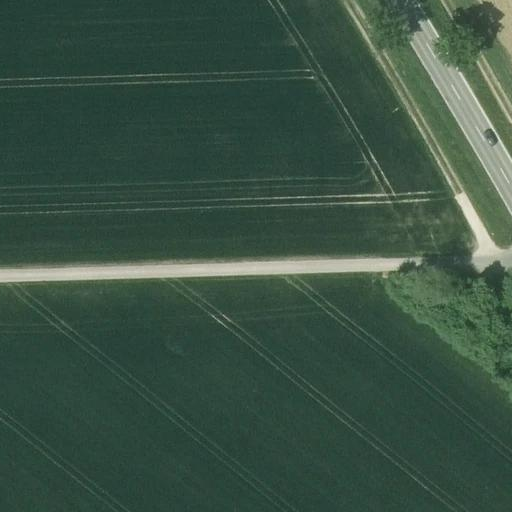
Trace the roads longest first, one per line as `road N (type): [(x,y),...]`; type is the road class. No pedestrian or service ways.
road 1 (track): [(511,253),(0,273)]
road 2 (track): [(485,253),(476,224),(342,0)]
road 3 (secondary): [(511,194),(392,0)]
road 4 (track): [(511,116),(443,0)]
